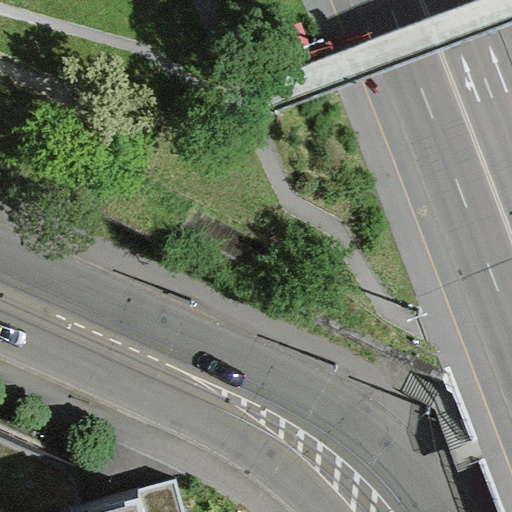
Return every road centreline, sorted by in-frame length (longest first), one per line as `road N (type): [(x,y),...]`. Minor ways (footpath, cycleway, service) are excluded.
road 1 (secondary): [(446,511),(417,471),(363,421),(296,381),(0,253)]
road 2 (secondary): [(0,332),(217,427),(277,462),(331,511)]
road 3 (secondary): [(511,234),(421,0)]
